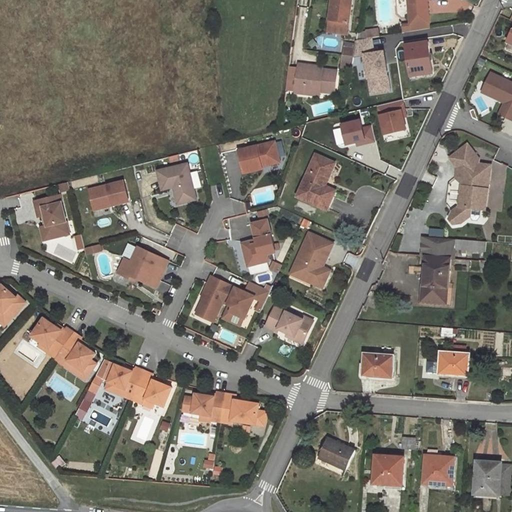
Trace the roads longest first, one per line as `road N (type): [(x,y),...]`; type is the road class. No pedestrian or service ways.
road 1 (unclassified): [(440,112),(309,398)]
road 2 (residential): [(309,398),(511,413)]
road 3 (residential): [(10,266),(159,335)]
road 4 (residential): [(159,335),(309,398)]
road 5 (residential): [(159,335),(221,204)]
road 6 (unclassified): [(494,0),(440,112)]
road 7 (unclassified): [(309,398),(253,509)]
